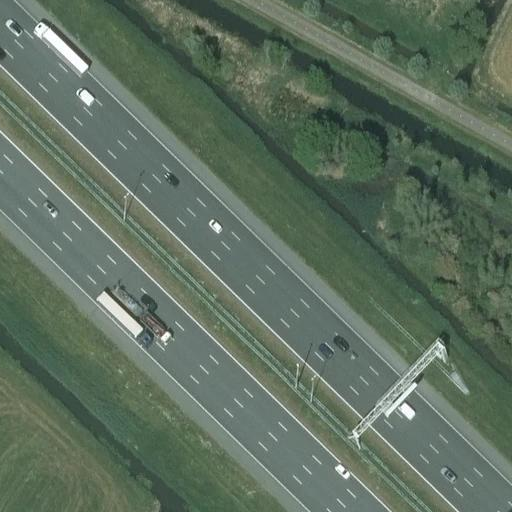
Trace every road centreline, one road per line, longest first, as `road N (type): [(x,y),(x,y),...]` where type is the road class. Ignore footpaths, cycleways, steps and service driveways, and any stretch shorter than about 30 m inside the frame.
road 1 (motorway): [(496,511),(0,26)]
road 2 (motorway): [(0,170),(349,511)]
